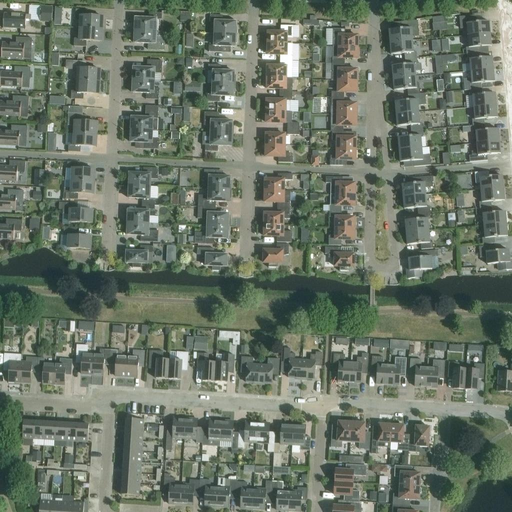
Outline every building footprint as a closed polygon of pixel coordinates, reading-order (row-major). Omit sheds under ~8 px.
[(52,23),(53,7),(41,7),(40,22),(52,23)] [(81,21),(80,28),(103,30),(104,17),(88,16),(88,10),(76,10),(75,21),(81,21)] [(26,15),(26,14),(26,15),(4,14),(5,13),(4,13),(3,28),(4,28),(25,29),(25,30),(26,30),(26,20),(31,20),(31,15),(26,15)] [(134,22),(134,31),(156,32),(157,20),(162,20),(162,13),(149,13),(149,19),(143,18),(143,19),(136,18),(135,22),(134,22)] [(215,34),(238,35),(238,26),(236,26),(236,22),(229,22),(223,22),(223,16),(210,15),(210,22),(215,22),(215,34)] [(468,36),(490,34),(489,22),(476,23),(475,17),(460,18),(461,28),(467,28),(468,36)] [(389,30),(390,43),(413,41),(412,37),(418,36),(417,22),(402,23),(402,29),(389,30)] [(268,44),(287,44),(287,38),(293,38),(293,26),(281,26),(281,33),(268,33),(268,44)] [(103,30),(80,28),(80,36),(75,35),(74,47),(86,47),(87,41),(103,42),(103,30)] [(339,47),(358,47),(358,36),(345,36),(345,29),(333,29),(333,46),(339,46),(339,47)] [(156,32),(134,31),(133,40),(135,40),(135,43),(142,44),(148,44),(148,50),(165,50),(165,44),(161,44),(161,39),(156,39),(156,32)] [(237,44),(238,35),(215,34),(214,46),(209,46),(209,52),(222,53),(222,47),(228,47),(236,47),(236,44),(237,44)] [(467,54),(479,53),(478,47),(491,46),(490,34),(468,36),(469,48),(466,48),(467,54)] [(32,50),(32,39),(16,38),(16,44),(3,43),(3,42),(2,42),(1,58),(2,58),(2,57),(23,58),(23,59),(24,59),(24,49),(32,50)] [(405,54),(405,59),(417,58),(417,57),(419,57),(419,53),(417,53),(416,52),(414,52),(413,41),(390,43),(391,55),(405,54)] [(281,55),(280,61),(293,61),(293,44),(287,44),(268,44),(268,55),(281,55)] [(332,64),(345,64),(345,59),(358,59),(358,47),(339,47),(339,58),(332,58),(332,64)] [(479,59),(479,53),(467,54),(467,60),(470,60),(471,72),(493,70),(492,58),(479,59)] [(392,66),(393,78),(416,77),(415,70),(422,70),(421,63),(417,64),(417,58),(405,59),(406,65),(392,66)] [(132,80),(154,81),(155,74),(162,74),(162,61),(148,60),(147,68),(141,68),(134,68),(134,72),(132,72),(132,80)] [(293,61),(280,61),(280,67),(268,66),(267,78),(293,78),(293,67),(293,61)] [(78,81),(100,82),(101,70),(85,69),(86,63),(67,62),(67,69),(78,69),(78,81)] [(332,73),(332,81),(338,81),(357,81),(357,70),(345,70),(345,64),(332,64),(332,73)] [(208,83),(213,84),(236,84),(236,76),(234,75),(235,72),(227,72),(227,71),(221,71),(221,65),(208,65),(208,71),(208,83)] [(1,72),(0,84),(0,86),(1,87),(1,86),(22,88),(23,79),(30,79),(31,68),(15,67),(14,73),(1,72)] [(494,82),(493,70),(471,72),(471,78),(464,79),(465,91),(470,90),(482,89),(481,83),(494,82)] [(416,77),(393,78),(394,91),(408,90),(408,95),(420,94),(419,88),(417,88),(416,77)] [(293,78),(267,78),(267,89),(280,89),(280,95),(292,95),(293,86),(293,78)] [(154,89),(154,81),(132,80),(131,89),(133,89),(133,93),(140,93),(146,94),(146,100),(159,100),(159,89),(154,89)] [(100,82),(78,81),(77,93),(71,93),(71,99),(83,100),(84,94),(100,95),(100,82)] [(332,92),(332,98),(344,98),(344,92),(357,93),(357,81),(338,81),(338,92),(332,92)] [(235,93),(236,84),(213,84),(213,91),(207,91),(207,102),(220,102),(220,97),(226,97),(234,97),(234,93),(235,93)] [(474,108),(496,106),(495,93),(482,95),(482,89),(470,90),(470,96),(473,96),(474,108)] [(395,102),(396,114),(419,112),(418,105),(426,104),(425,93),(420,94),(408,95),(409,101),(395,102)] [(267,100),(267,112),(286,112),(290,112),(290,101),(292,101),(292,95),(280,95),(280,101),(267,100)] [(0,115),(20,117),(21,118),(21,108),(28,108),(29,97),(13,96),(13,102),(0,101),(0,115)] [(50,96),(50,104),(65,104),(65,96),(50,96)] [(331,107),(331,115),(338,115),(357,115),(357,104),(344,104),(344,98),(332,98),(331,107)] [(496,106),(474,108),(475,119),(472,120),(473,126),(485,125),(484,119),(497,118),(496,106)] [(75,134),(98,135),(98,123),(82,122),(83,108),(63,107),(63,111),(69,111),(68,126),(75,126),(75,134)] [(130,121),(130,130),(153,131),(158,131),(158,113),(146,112),(145,118),(139,118),(132,118),(132,121),(130,121)] [(285,123),(286,112),(267,112),(266,123),(285,123)] [(411,125),(411,131),(423,130),(423,124),(420,124),(419,112),(396,114),(397,127),(411,125)] [(211,133),(234,134),(234,125),(233,125),(233,122),(225,121),(219,121),(219,113),(205,113),(204,125),(211,126),(211,133)] [(332,132),(344,132),(344,127),(356,127),(357,115),(338,115),(331,115),(331,122),(331,132),(332,132)] [(485,125),(473,126),(473,132),(476,132),(477,144),(499,142),(498,129),(485,130),(485,125)] [(0,145),(19,146),(18,147),(19,147),(20,137),(27,138),(27,127),(11,126),(11,132),(0,131),(0,145)] [(152,139),(153,131),(130,130),(129,139),(131,139),(131,143),(138,143),(145,143),(144,149),(159,150),(159,139),(152,139)] [(398,138),(399,150),(422,148),(421,137),(424,136),(423,130),(411,131),(412,137),(398,138)] [(343,138),(344,132),(332,132),(332,140),(337,142),(337,149),(356,149),(356,138),(343,138)] [(233,143),(234,134),(211,133),(211,145),(205,145),(205,152),(218,152),(218,146),(224,147),(224,146),(232,147),(232,143),(233,143)] [(98,135),(75,134),(74,146),(69,146),(68,152),(81,153),(81,146),(97,147),(98,135)] [(266,134),(266,146),(285,146),(285,135),(266,134)] [(500,154),(499,142),(477,144),(478,155),(469,156),(470,162),(488,161),(487,155),(500,154)] [(285,152),(285,146),(266,146),(266,157),(279,157),(278,163),(293,163),(293,157),(291,157),(291,154),(285,152)] [(422,155),(422,148),(399,150),(400,162),(414,161),(414,167),(431,166),(430,155),(422,155)] [(356,149),(337,149),(337,155),(330,156),(330,166),(343,166),(343,160),(356,161),(356,149)] [(26,162),(10,161),(9,167),(0,166),(0,180),(17,181),(17,182),(18,173),(25,173),(26,162)] [(73,169),(72,181),(95,182),(96,170),(80,169),(80,163),(68,162),(67,169),(73,169)] [(128,186),(150,187),(151,179),(158,179),(158,169),(144,168),(143,174),(137,174),(130,174),(130,177),(128,177),(128,186)] [(209,183),(209,189),(232,190),(232,181),(230,181),(231,177),(223,177),(217,177),(217,171),(204,170),(204,182),(209,183)] [(481,190),(503,189),(502,176),(489,177),(489,172),(475,173),(476,184),(480,183),(481,190)] [(265,191),(284,192),(284,180),(293,181),(293,175),(278,174),(278,180),(265,180),(265,191)] [(402,185),(403,197),(426,195),(425,188),(433,188),(432,182),(434,182),(433,176),(415,178),(416,184),(402,185)] [(326,177),(326,183),(336,184),(336,195),(355,195),(355,184),(343,184),(343,178),(326,177)] [(35,178),(34,187),(43,188),(44,178),(35,178)] [(95,182),(72,181),(72,188),(64,188),(64,193),(66,193),(66,199),(78,200),(78,194),(94,195),(95,182)] [(142,199),(142,205),(155,206),(155,199),(150,199),(150,187),(128,186),(127,195),(129,195),(129,198),(136,199),(142,199)] [(198,207),(203,208),(216,208),(216,202),(222,202),(230,202),(230,199),(231,199),(232,190),(209,189),(209,196),(199,196),(198,207)] [(479,202),(480,209),(492,208),(491,202),(504,201),(503,189),(481,190),(482,202),(479,202)] [(0,209),(15,211),(16,211),(16,202),(23,202),(24,191),(8,190),(8,196),(0,195),(0,209)] [(284,192),(265,191),(265,203),(278,203),(278,208),(290,209),(290,192),(284,192)] [(336,195),(331,195),(330,195),(330,206),(329,206),(329,212),(342,212),(342,206),(355,206),(355,195),(336,195)] [(418,214),(430,213),(430,207),(427,207),(426,195),(403,197),(404,209),(418,208),(418,214)] [(78,204),(59,203),(59,209),(63,209),(63,214),(70,215),(70,222),(93,224),(93,211),(78,210),(78,204)] [(155,206),(142,205),(142,211),(136,210),(136,211),(128,210),(128,214),(127,214),(126,223),(149,224),(150,212),(155,212),(155,206)] [(216,208),(203,208),(198,207),(198,218),(208,219),(208,226),(230,227),(231,218),(229,218),(229,214),(222,214),(216,213),(216,208)] [(265,214),(265,225),(283,226),(283,219),(290,219),(290,209),(278,208),(277,214),(265,214)] [(483,215),(484,226),(506,224),(505,212),(492,213),(492,208),(480,209),(480,215),(483,215)] [(336,218),(336,229),(354,229),(355,218),(342,218),(342,212),(329,212),(329,217),(336,218)] [(405,221),(406,233),(429,231),(428,219),(431,219),(430,213),(418,214),(419,220),(405,221)] [(22,232),(22,220),(6,220),(6,226),(0,225),(0,239),(13,240),(13,241),(14,241),(14,231),(22,232)] [(39,230),(40,220),(30,220),(29,229),(39,230)] [(149,231),(149,224),(126,223),(126,232),(128,232),(127,235),(135,236),(141,236),(141,242),(158,243),(159,231),(149,231)] [(506,224),(484,226),(485,238),(482,238),(482,239),(478,239),(479,245),(495,244),(494,238),(508,237),(506,224)] [(283,232),(283,226),(265,225),(264,236),(277,237),(277,243),(292,243),(292,232),(283,232)] [(230,227),(208,226),(207,233),(195,233),(195,244),(214,245),(215,239),(221,239),(228,239),(228,236),(230,236),(230,227)] [(91,250),(92,237),(76,236),(76,228),(64,227),(64,236),(69,236),(68,248),(91,250)] [(354,229),(336,229),(335,235),(329,236),(329,246),(341,246),(342,240),(354,240),(354,229)] [(429,231),(406,233),(408,245),(421,244),(421,250),(433,249),(433,242),(430,243),(429,231)] [(289,255),(289,245),(277,244),(277,251),(264,251),(264,263),(269,263),(269,268),(278,268),(278,263),(283,264),(283,256),(289,255)] [(153,264),(153,253),(159,253),(159,247),(141,246),(140,252),(134,252),(127,252),(127,253),(125,253),(125,262),(126,262),(126,263),(133,264),(132,268),(141,268),(141,264),(153,264)] [(495,246),(483,247),(479,247),(480,258),(487,257),(487,265),(499,264),(499,271),(511,270),(511,262),(510,262),(509,250),(496,251),(495,246)] [(228,257),(228,255),(220,255),(214,255),(214,249),(197,248),(197,255),(201,255),(201,259),(206,259),(206,266),(212,267),(212,271),(221,271),(221,267),(227,267),(227,266),(229,266),(229,257),(228,257)] [(335,260),(335,267),(340,267),(340,271),(349,272),(349,267),(354,267),(354,255),(341,255),(341,248),(325,248),(325,254),(329,255),(329,258),(335,260)] [(431,258),(438,257),(437,250),(421,252),(422,258),(409,259),(410,271),(407,271),(408,279),(422,278),(421,271),(432,270),(431,258)] [(65,327),(65,331),(75,331),(75,321),(66,321),(65,327)] [(240,351),(243,330),(235,329),(232,350),(240,351)] [(203,350),(204,338),(195,338),(195,350),(203,350)] [(92,375),(94,355),(87,354),(88,346),(77,345),(76,363),(82,364),(81,374),(92,375)] [(296,380),(301,380),(303,361),(295,360),(295,354),(290,354),(291,349),(284,348),(284,362),(290,363),(289,378),(296,378),(296,380)] [(100,355),(94,355),(92,375),(104,376),(104,365),(110,366),(111,350),(100,350),(100,355)] [(115,376),(126,377),(128,357),(122,356),(122,351),(111,350),(110,366),(116,366),(115,376)] [(133,357),(128,357),(126,377),(138,378),(138,367),(144,368),(145,351),(133,350),(133,357)] [(156,379),(169,379),(170,360),(163,360),(163,351),(150,351),(149,365),(157,365),(156,379)] [(170,360),(169,379),(181,380),(182,367),(188,367),(189,353),(177,352),(176,361),(170,360)] [(310,361),(303,361),(301,380),(307,380),(307,379),(314,379),(315,366),(321,367),(322,353),(316,352),(316,355),(311,355),(310,361)] [(9,382),(20,383),(21,362),(16,362),(16,355),(4,354),(3,371),(9,372),(9,382)] [(202,381),(215,382),(216,363),(208,362),(209,354),(198,354),(197,367),(203,368),(202,381)] [(350,383),(351,364),(345,363),(345,355),(334,354),(333,368),(339,369),(338,382),(350,383)] [(351,364),(350,383),(361,384),(362,370),(368,370),(369,354),(362,354),(362,358),(357,358),(357,364),(351,364)] [(216,363),(215,382),(227,383),(228,369),(234,370),(235,356),(225,355),(224,363),(216,363)] [(388,385),(389,366),(383,366),(383,357),(372,356),(371,370),(377,371),(376,384),(388,385)] [(32,373),(38,373),(38,358),(27,357),(26,363),(21,362),(20,383),(31,383),(32,373)] [(254,384),(259,385),(260,365),(253,365),(253,358),(242,357),(241,369),(247,369),(246,383),(254,383),(254,384)] [(43,384),(54,385),(55,364),(44,364),(44,358),(38,358),(38,373),(43,374),(43,384)] [(389,366),(388,385),(399,386),(400,372),(406,372),(407,359),(395,358),(395,366),(389,366)] [(60,365),(55,364),(54,385),(65,385),(66,375),(72,375),(72,360),(60,359),(60,365)] [(268,366),(260,365),(259,385),(264,385),(265,384),(272,384),(273,371),(279,371),(280,359),(268,359),(268,366)] [(415,387),(426,387),(427,368),(421,368),(422,360),(410,359),(410,373),(416,373),(415,387)] [(433,368),(427,368),(426,387),(437,388),(438,375),(444,375),(445,361),(433,360),(433,368)] [(465,390),(466,372),(458,371),(459,363),(449,363),(448,377),(454,378),(453,389),(465,390)] [(474,372),(466,372),(465,390),(477,390),(478,379),(484,379),(485,365),(474,364),(474,372)] [(511,364),(511,365),(511,372),(499,372),(498,391),(511,392),(511,364)] [(173,438),(185,439),(186,419),(174,418),(173,431),(167,431),(166,451),(172,451),(173,438)] [(126,430),(143,431),(144,420),(127,419),(126,430)] [(197,443),(203,443),(203,431),(197,431),(198,420),(186,419),(185,439),(197,440),(197,443)] [(220,441),(221,441),(222,421),(210,420),(209,431),(203,431),(203,443),(203,446),(220,447),(220,441)] [(23,438),(34,439),(35,422),(24,421),(23,438)] [(234,422),(222,421),(221,441),(220,441),(220,447),(232,448),(232,450),(231,454),(238,454),(238,450),(239,448),(239,433),(233,433),(234,422)] [(34,439),(45,440),(46,422),(35,422),(34,439)] [(56,423),(46,422),(45,440),(55,440),(56,423)] [(245,442),(257,443),(258,423),(246,422),(245,434),(239,433),(239,448),(245,448),(245,442)] [(351,443),(352,423),(338,422),(338,433),(332,432),(331,447),(342,448),(342,442),(351,443)] [(66,441),(67,424),(56,423),(55,440),(66,441)] [(258,423),(257,443),(268,444),(268,452),(274,452),(275,435),(269,435),(270,424),(258,423)] [(352,423),(351,443),(359,443),(359,449),(370,450),(371,435),(365,434),(365,423),(352,423)] [(77,442),(78,424),(67,424),(66,441),(77,442)] [(78,424),(77,442),(88,442),(89,425),(78,424)] [(285,445),(293,445),(294,425),(282,424),(280,451),(285,451),(285,445)] [(390,448),(390,443),(391,425),(379,424),(378,437),(373,437),(372,454),(377,454),(378,447),(390,448)] [(294,425),(293,445),(300,446),(300,450),(310,451),(311,437),(305,437),(306,426),(294,425)] [(404,426),(391,425),(390,443),(398,443),(398,451),(408,451),(409,439),(403,438),(404,426)] [(409,439),(408,451),(408,452),(419,453),(420,447),(428,447),(430,427),(416,426),(415,437),(409,437),(409,439)] [(143,431),(126,430),(125,441),(143,442),(143,431)] [(125,452),(142,453),(143,442),(125,441),(125,452)] [(141,464),(142,453),(125,452),(124,462),(141,464)] [(273,467),(281,467),(282,454),(274,454),(273,467)] [(141,474),(141,464),(124,462),(123,473),(141,474)] [(335,482),(353,483),(354,475),(366,476),(367,466),(349,465),(349,470),(336,470),(335,482)] [(400,486),(420,487),(421,473),(410,473),(410,467),(395,466),(395,477),(401,477),(400,486)] [(123,484),(140,485),(141,474),(123,473),(123,484)] [(181,505),(182,485),(175,485),(175,479),(170,478),(171,474),(165,474),(163,496),(169,496),(169,504),(181,505)] [(194,494),(200,495),(200,480),(200,481),(190,480),(189,485),(182,485),(181,505),(193,506),(194,494)] [(200,480),(200,495),(205,495),(205,506),(217,507),(218,487),(210,487),(211,480),(200,480)] [(218,487),(217,507),(229,508),(230,496),(236,496),(236,482),(236,480),(226,480),(225,487),(218,487)] [(266,490),(254,489),(253,509),(265,510),(265,499),(271,499),(272,482),(266,481),(266,490)] [(241,508),(253,509),(254,489),(247,489),(247,483),(236,482),(236,496),(241,496),(241,508)] [(277,510),(289,511),(290,491),(283,491),(283,482),(272,482),(271,499),(277,499),(277,510)] [(353,491),(353,483),(335,482),(334,495),(347,495),(347,501),(348,501),(359,502),(360,491),(353,491)] [(139,496),(140,485),(123,484),(122,495),(139,496)] [(394,494),(393,505),(408,506),(408,500),(419,500),(420,487),(400,486),(399,494),(394,494)] [(290,491),(289,511),(301,511),(301,501),(307,501),(308,489),(298,488),(298,492),(290,491)] [(39,511),(50,511),(52,501),(41,501),(39,511)] [(50,511),(61,511),(62,502),(52,501),(50,511)] [(361,511),(362,502),(359,502),(348,501),(348,507),(334,506),(333,511),(353,511),(354,511),(355,511),(361,511)] [(72,511),(73,503),(62,502),(61,511),(72,511)] [(73,503),(72,511),(83,511),(84,503),(73,503)]
